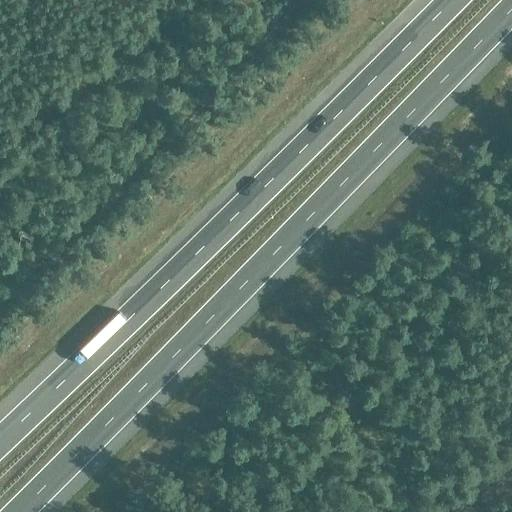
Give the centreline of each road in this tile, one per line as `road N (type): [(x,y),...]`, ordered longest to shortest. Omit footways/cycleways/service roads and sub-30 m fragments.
road 1 (motorway): [(18,511),(511,9)]
road 2 (motorway): [(454,0),(0,441)]
road 3 (track): [(298,0),(0,302)]
